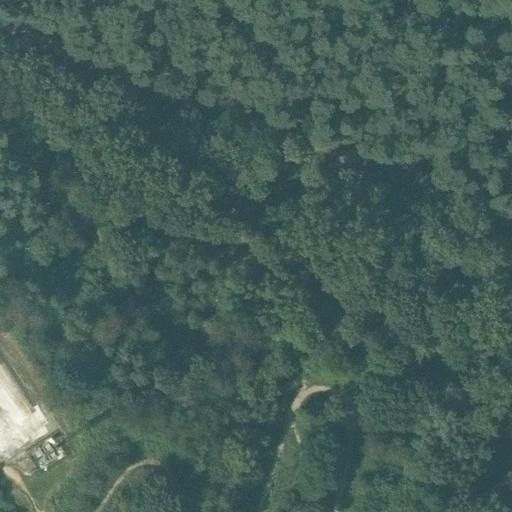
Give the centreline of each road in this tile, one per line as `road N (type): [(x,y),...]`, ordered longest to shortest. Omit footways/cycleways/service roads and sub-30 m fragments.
road 1 (unclassified): [(511,223),(0,25)]
road 2 (unclassified): [(337,511),(352,400),(330,375),(302,382),(254,511)]
road 3 (unclassified): [(173,511),(177,465),(166,444),(145,440),(101,511)]
